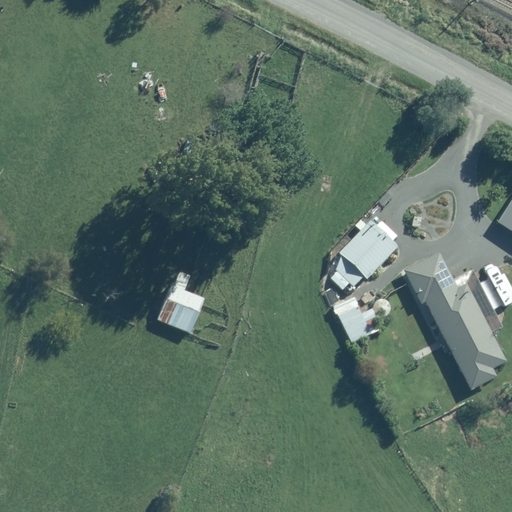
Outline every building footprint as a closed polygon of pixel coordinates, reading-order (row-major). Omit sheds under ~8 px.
[(511,200),(509,199),(493,224),(511,236),(511,200)] [(394,248),(367,222),(336,254),(363,280),(394,248)] [(454,292),(434,253),(399,271),(417,306),(421,304),(466,391),(492,378),(487,370),(501,363),(462,288),(454,292)] [(206,301),(174,288),(160,322),(192,335),(206,301)] [(367,334),(350,299),(331,309),(348,343),(367,334)]
